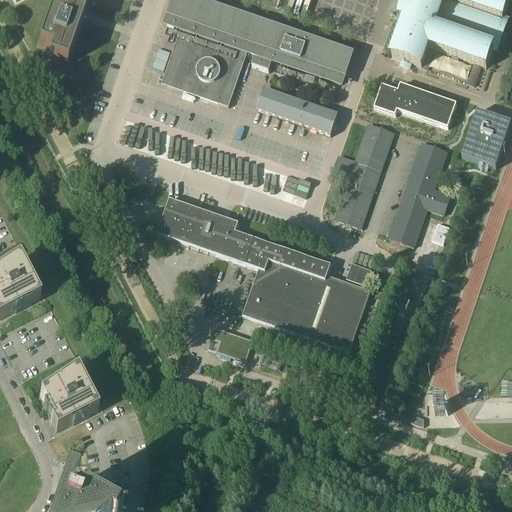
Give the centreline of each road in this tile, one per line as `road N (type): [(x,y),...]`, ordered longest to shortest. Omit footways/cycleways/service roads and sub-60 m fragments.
road 1 (unknown): [(126,78),(334,156)]
road 2 (residential): [(36,511),(47,476),(42,447),(0,371)]
